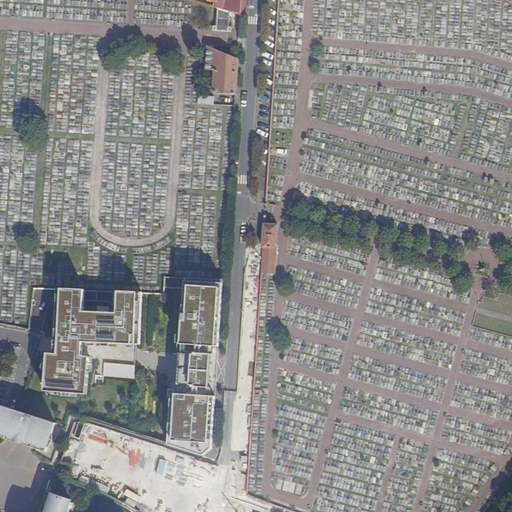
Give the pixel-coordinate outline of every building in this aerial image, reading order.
[(230,13),(241,16),(242,0),(218,0),(218,3),(217,3),(215,9),(218,9),(230,13)] [(230,22),(230,13),(218,9),(217,21),(230,22)] [(229,30),(230,22),(217,21),(217,30),(229,30)] [(236,97),(239,60),(210,48),(208,73),(216,74),(215,95),(236,97)] [(199,104),(215,104),(215,95),(200,94),(199,104)] [(274,146),(288,151),(289,146),(275,142),(274,146)] [(287,156),(288,151),(274,146),(272,152),(287,156)] [(265,226),(261,275),(275,276),(278,227),(265,226)] [(203,456),(212,448),(215,396),(214,391),(218,341),(219,340),(223,282),(183,280),(177,343),(181,343),(178,390),(168,389),(167,443),(203,456)] [(33,292),(38,306),(52,302),(47,287),(33,292)] [(45,392),(87,395),(89,358),(81,358),(82,343),(135,345),(138,294),(119,292),(118,314),(84,312),(84,291),(61,290),(57,355),(47,355),(45,392)] [(105,363),(104,377),(135,378),(136,364),(105,363)] [(51,428),(53,423),(6,407),(5,413),(1,411),(0,413),(0,439),(6,442),(7,439),(33,448),(32,451),(42,454),(43,451),(47,452),(55,429),(51,428)] [(71,443),(68,458),(95,465),(99,448),(105,449),(107,440),(113,442),(115,434),(107,432),(107,430),(79,423),(74,443),(71,443)] [(7,439),(6,442),(32,451),(33,448),(7,439)] [(131,441),(125,456),(147,464),(153,449),(131,441)] [(130,489),(124,501),(136,506),(142,495),(130,489)] [(47,511),(74,511),(78,504),(50,495),(46,506),(49,507),(47,511)]
